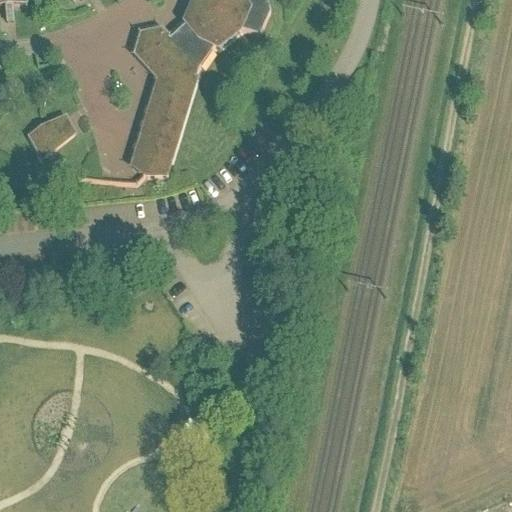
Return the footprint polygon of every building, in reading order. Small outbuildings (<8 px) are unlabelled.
[(27,12),(27,0),(0,0),(0,12),(5,12),(6,14),(12,14),(12,11),(27,12)] [(156,85),(130,173),(146,186),(167,184),(198,84),(194,83),(196,76),(213,54),(218,57),(240,40),(241,36),(259,42),(270,17),(265,0),(196,0),(193,3),(182,28),(184,31),(171,43),(161,34),(139,39),(133,60),(156,85)] [(27,141),(41,167),(56,159),(76,139),(66,120),(27,141)] [(315,165),(298,150),(262,190),(279,206),(315,165)] [(279,206),(256,202),(248,256),(271,259),(279,206)] [(149,464),(150,483),(170,482),(169,463),(149,464)] [(0,485),(20,490),(23,476),(0,471),(0,485)]
